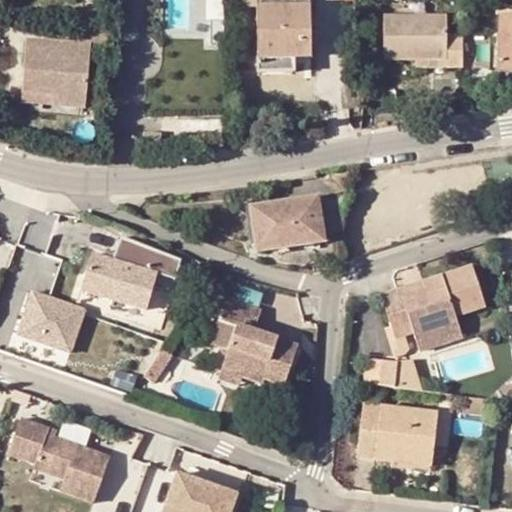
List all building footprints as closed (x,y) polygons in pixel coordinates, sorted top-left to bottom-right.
[(224,38),(224,0),(165,0),(166,38),(224,38)] [(263,0),(265,47),(300,46),(317,46),(316,0),(263,0)] [(443,38),(458,37),(457,4),(441,5),(440,0),(380,0),(382,33),(414,32),(442,30),(443,38)] [(511,60),(511,4),(500,4),(497,59),(511,60)] [(92,47),(110,49),(111,29),(85,26),(83,46),(31,39),(25,91),(59,95),(58,105),(85,108),(92,47)] [(414,32),(415,40),(443,38),(442,30),(414,32)] [(300,46),(265,47),(265,63),(301,62),(300,46)] [(25,91),(24,101),(58,105),(59,95),(25,91)] [(255,210),(262,257),(333,246),(326,199),(255,210)] [(126,243),(119,263),(134,269),(169,280),(178,283),(184,262),(126,243)] [(131,277),(134,269),(119,263),(116,272),(94,264),(85,291),(149,312),(157,285),(131,277)] [(419,336),(426,354),(469,338),(462,319),(491,309),(476,267),(384,297),(399,341),(419,336)] [(85,309),(32,291),(17,334),(71,352),(85,309)] [(244,385),(247,375),(268,382),(270,378),(288,384),(300,347),(256,332),(264,310),(231,299),(223,321),(239,326),(222,378),(244,385)] [(177,345),(169,338),(160,350),(170,356),(177,345)] [(170,356),(160,350),(148,367),(158,374),(170,356)] [(369,386),(424,394),(418,364),(370,363),(369,386)] [(247,375),(244,385),(265,392),(268,382),(247,375)] [(493,416),(493,399),(468,396),(466,413),(493,416)] [(444,416),(369,407),(364,461),(438,468),(444,416)] [(54,433),(47,430),(50,424),(22,412),(7,448),(35,459),(33,463),(63,475),(59,487),(91,501),(110,455),(54,433)] [(47,430),(54,433),(57,427),(50,424),(47,430)] [(232,511),(240,489),(181,467),(165,510),(170,511),(232,511)]
